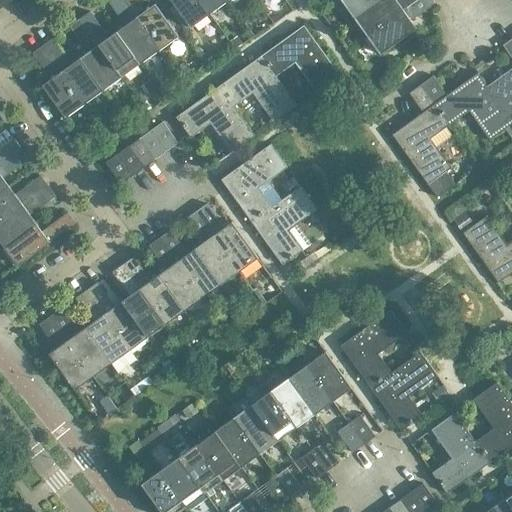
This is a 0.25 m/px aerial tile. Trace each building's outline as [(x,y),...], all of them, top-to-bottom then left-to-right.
[(11,2),(9,0),(0,0),(0,8),(0,9),(11,2)] [(159,51),(123,0),(107,0),(122,20),(124,18),(128,24),(117,31),(141,64),(159,51)] [(179,37),(155,4),(144,13),(140,7),(149,0),(123,0),(159,51),(179,37)] [(210,14),(200,0),(171,0),(191,28),(210,14)] [(229,1),(228,0),(200,0),(210,14),(229,1)] [(378,0),(341,0),(354,18),(378,0)] [(367,36),(417,0),(378,0),(354,18),(367,36)] [(417,29),(411,20),(435,3),(432,0),(417,0),(367,36),(381,55),(417,29)] [(141,64),(117,31),(107,39),(103,34),(105,32),(90,11),(80,19),(122,77),(141,64)] [(122,77),(80,19),(70,26),(85,47),(87,45),(91,50),(80,58),(104,91),(122,77)] [(340,75),(304,25),(261,56),(276,77),(277,76),(295,63),(316,92),(340,75)] [(104,91),(80,58),(69,66),(65,60),(68,59),(53,38),(43,46),(85,104),(104,91)] [(511,39),(503,45),(511,57),(511,68),(487,86),(511,123),(511,39)] [(85,104),(43,46),(33,53),(47,73),(50,72),(54,77),(42,85),(66,118),(85,104)] [(297,105),(277,76),(276,77),(261,56),(219,87),(234,107),(253,93),(274,122),(297,105)] [(511,124),(511,123),(487,86),(478,74),(447,96),(433,76),(421,85),(450,125),(469,111),(490,140),(505,129),(511,124)] [(431,139),(450,125),(421,85),(410,93),(424,113),(393,135),(428,184),(438,177),(445,172),(452,168),(431,139)] [(255,136),(234,107),(219,87),(176,117),(191,138),(211,124),(232,153),(255,136)] [(179,143),(163,122),(152,130),(167,151),(179,143)] [(167,151),(152,130),(140,138),(156,159),(167,151)] [(156,159),(140,138),(129,146),(144,168),(156,159)] [(0,164),(22,149),(14,139),(0,149),(0,164)] [(259,188),(288,167),(271,144),(221,180),(252,223),(273,208),(272,207),(259,188)] [(144,168),(129,146),(118,154),(133,176),(144,168)] [(0,193),(9,186),(2,176),(7,171),(9,174),(29,159),(22,149),(0,164),(0,193)] [(133,176),(118,154),(106,163),(121,184),(133,176)] [(454,185),(445,172),(438,177),(448,190),(454,185)] [(0,221),(49,186),(41,176),(21,190),(23,193),(17,197),(9,186),(0,193),(0,221)] [(36,223),(29,213),(34,209),(36,211),(56,196),(49,186),(0,221),(0,241),(4,247),(36,223)] [(289,231),(318,210),(301,186),(272,207),(273,208),(252,223),(283,265),(303,250),(289,231)] [(258,258),(232,222),(224,228),(207,204),(196,212),(240,272),(258,258)] [(240,272),(196,212),(185,219),(203,244),(195,249),(221,285),(240,272)] [(474,225),(465,212),(454,220),(463,233),(474,225)] [(50,242),(76,223),(68,213),(48,227),(50,230),(44,234),(36,223),(4,247),(18,266),(50,242)] [(511,244),(507,248),(485,217),(474,225),(463,233),(499,283),(511,273),(511,244)] [(221,285),(195,249),(188,254),(171,230),(160,238),(203,298),(221,285)] [(203,298),(160,238),(149,246),(166,270),(159,275),(185,311),(203,298)] [(185,311),(159,275),(152,280),(134,256),(123,264),(167,324),(185,311)] [(167,324),(123,264),(112,272),(130,296),(123,301),(148,337),(167,324)] [(148,337),(123,301),(115,307),(98,282),(87,290),(130,351),(148,337)] [(130,351),(87,290),(76,298),(93,322),(86,327),(112,364),(130,351)] [(112,364),(86,327),(79,333),(61,309),(50,316),(94,377),(112,364)] [(376,354),(405,333),(406,334),(407,333),(390,310),(341,346),(372,388),(390,375),(390,374),(376,354)] [(94,377),(50,316),(39,324),(57,348),(49,354),(75,390),(94,377)] [(352,388),(326,352),(307,365),(333,401),(352,388)] [(406,396),(436,375),(437,376),(438,376),(421,352),(390,374),(390,375),(372,388),(402,431),(423,416),(422,415),(421,416),(406,396)] [(333,401),(307,365),(289,378),(315,414),(333,401)] [(315,414),(289,378),(271,391),(297,428),(315,414)] [(511,447),(511,402),(497,382),(475,398),(497,429),(477,443),(476,444),(490,463),(511,447)] [(297,428),(271,391),(252,405),(278,441),(297,428)] [(278,441),(252,405),(234,418),(260,454),(278,441)] [(490,463),(476,444),(477,443),(455,413),(432,429),(454,459),(433,474),(447,494),(490,463)] [(376,436),(361,415),(349,424),(364,445),(376,436)] [(260,454),(234,418),(216,431),(242,467),(260,454)] [(364,445),(349,424),(338,432),(353,453),(364,445)] [(242,467),(216,431),(198,444),(224,480),(242,467)] [(339,463),(324,442),(313,450),(328,471),(339,463)] [(224,480),(198,444),(179,457),(205,493),(224,480)] [(328,471),(313,450),(301,458),(317,479),(328,471)] [(205,493),(179,457),(161,470),(187,506),(205,493)] [(303,489),(288,468),(276,476),(291,497),(303,489)] [(179,511),(187,506),(161,470),(142,484),(162,511),(179,511)] [(291,497),(276,476),(265,484),(280,505),(291,497)] [(428,511),(439,504),(423,483),(412,492),(426,511),(428,511)] [(426,511),(412,492),(401,500),(409,511),(426,511)] [(264,511),(251,494),(240,502),(246,511),(264,511)] [(511,511),(511,507),(505,499),(487,511),(511,511)] [(409,511),(401,500),(389,508),(392,511),(409,511)] [(246,511),(240,502),(228,510),(229,511),(246,511)]
